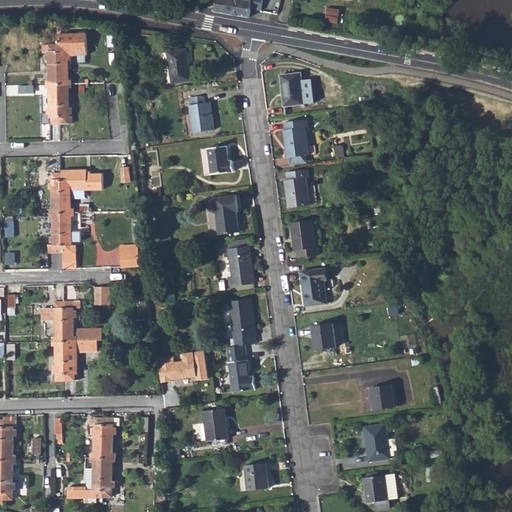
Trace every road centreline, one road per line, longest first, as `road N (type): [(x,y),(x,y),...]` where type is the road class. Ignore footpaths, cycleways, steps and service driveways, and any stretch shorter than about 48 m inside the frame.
road 1 (residential): [(308,511),(245,30)]
road 2 (tertiary): [(245,30),(511,83)]
road 3 (tertiary): [(0,2),(107,7),(245,30)]
road 4 (residential): [(0,409),(156,405)]
road 5 (residential): [(0,152),(122,149)]
